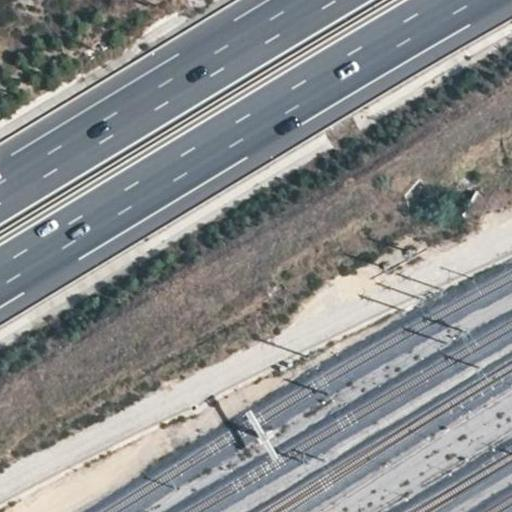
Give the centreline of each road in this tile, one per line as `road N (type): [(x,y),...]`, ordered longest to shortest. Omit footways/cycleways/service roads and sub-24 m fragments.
road 1 (motorway): [(0,276),(460,0)]
road 2 (motorway): [(320,0),(0,193)]
